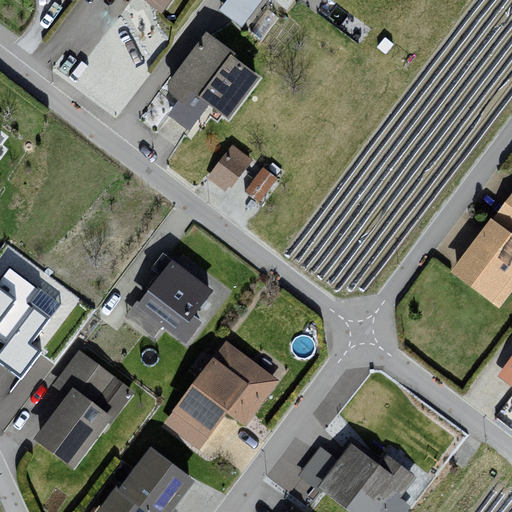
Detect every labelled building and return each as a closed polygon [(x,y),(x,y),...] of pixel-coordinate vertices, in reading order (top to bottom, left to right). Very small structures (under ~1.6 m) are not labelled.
[(63,0),(75,9),(81,0),(63,0)] [(131,0),(160,22),(176,0),(131,0)] [(223,0),(220,5),(242,22),(259,0),(223,0)] [(177,106),(168,118),(188,133),(207,108),(230,124),(262,81),(205,40),(164,96),(177,106)] [(233,151),(207,185),(229,197),(252,167),(233,151)] [(260,197),(280,176),(265,163),(246,184),(260,197)] [(511,197),(492,225),(511,240),(511,197)] [(511,240),(492,225),(448,277),(500,315),(511,296),(511,279),(510,277),(511,273),(511,240)] [(0,331),(10,338),(0,351),(0,357),(20,372),(38,348),(29,341),(63,295),(1,249),(0,250),(0,331)] [(171,262),(126,320),(154,344),(166,330),(185,351),(198,327),(192,319),(212,298),(171,262)] [(227,345),(164,428),(211,462),(277,387),(227,345)] [(60,404),(33,443),(73,474),(135,400),(78,356),(51,391),(60,404)] [(511,361),(499,381),(511,391),(511,361)] [(348,449),(319,491),(345,511),(393,511),(415,482),(385,458),(375,470),(348,449)] [(148,451),(99,511),(172,511),(192,487),(148,451)]
